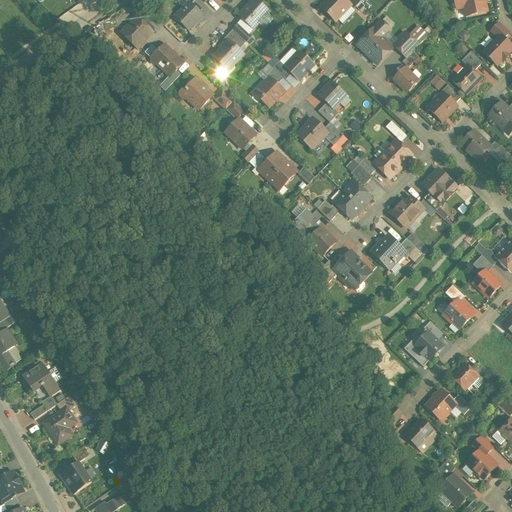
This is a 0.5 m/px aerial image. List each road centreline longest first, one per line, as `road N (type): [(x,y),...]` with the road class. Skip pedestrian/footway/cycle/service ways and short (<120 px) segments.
road 1 (residential): [(511,295),(405,408)]
road 2 (unclassified): [(0,79),(108,0)]
road 3 (residential): [(345,49),(438,141)]
road 4 (residential): [(438,141),(353,232)]
